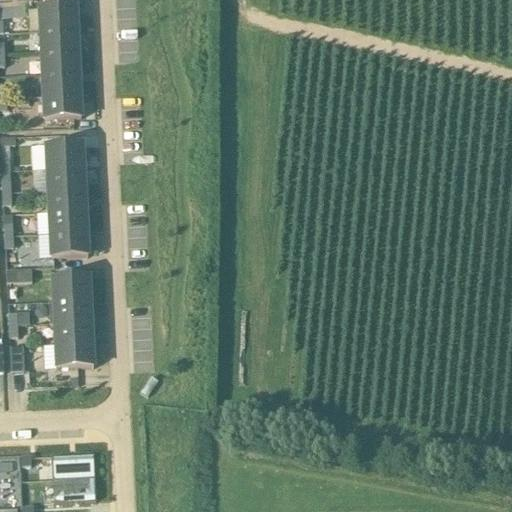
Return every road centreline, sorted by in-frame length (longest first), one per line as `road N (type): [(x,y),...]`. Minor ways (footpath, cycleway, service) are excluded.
road 1 (residential): [(100,0),(120,417)]
road 2 (residential): [(120,417),(0,424)]
